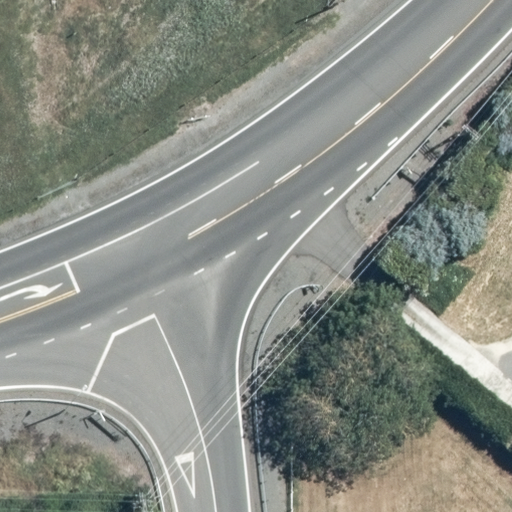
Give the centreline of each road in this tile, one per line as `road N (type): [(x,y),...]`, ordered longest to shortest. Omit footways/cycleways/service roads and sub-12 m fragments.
road 1 (secondary): [(129,270),(301,166),(487,0)]
road 2 (tertiary): [(213,511),(189,398),(129,270)]
road 3 (secondary): [(0,323),(129,270)]
